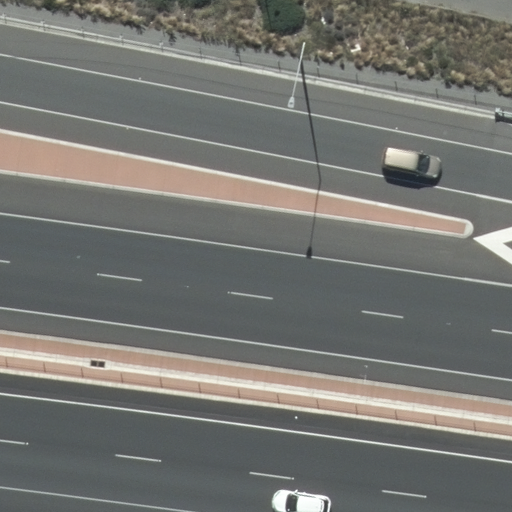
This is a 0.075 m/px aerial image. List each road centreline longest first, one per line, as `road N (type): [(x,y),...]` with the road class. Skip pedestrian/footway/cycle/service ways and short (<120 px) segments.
road 1 (motorway): [(0,82),(511,178)]
road 2 (motorway): [(0,260),(511,332)]
road 3 (motorway): [(511,508),(0,440)]
